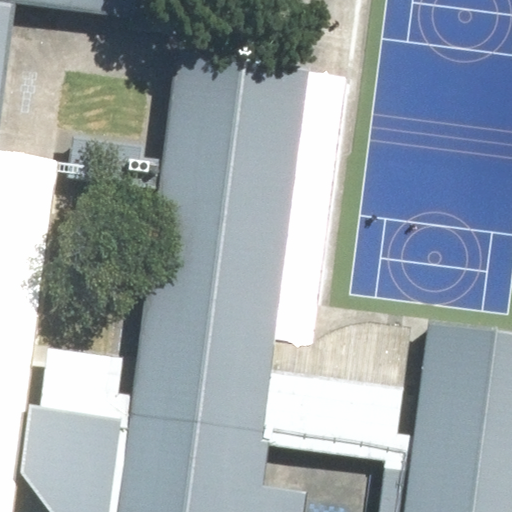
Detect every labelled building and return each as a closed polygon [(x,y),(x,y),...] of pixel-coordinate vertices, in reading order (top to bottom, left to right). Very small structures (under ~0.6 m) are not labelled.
[(136,0),(7,0),(134,17),(136,0)] [(258,511),(317,83),(172,64),(163,124),(151,213),(133,365),(112,511),(258,511)] [(163,124),(70,111),(57,201),(151,213),(163,124)] [(511,511),(511,324),(410,311),(382,511),(511,511)] [(112,511),(133,365),(44,353),(2,479),(22,511),(112,511)]
